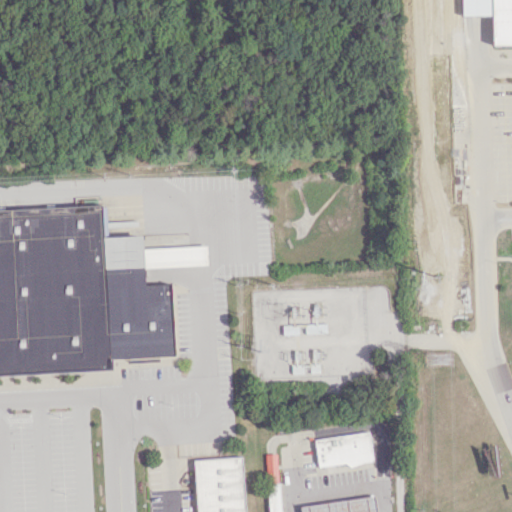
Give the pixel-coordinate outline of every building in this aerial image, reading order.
[(489,0),(461,0),(461,15),(489,15),(489,0)] [(511,0),(511,46),(490,47),(489,15),(489,0),(511,0)] [(174,355),(109,359),(110,369),(0,374),(0,209),(101,204),(103,237),(141,235),(142,248),(206,245),(207,265),(142,269),(144,285),(171,283),(174,355)] [(314,440),(368,432),(372,460),(318,467),(314,440)] [(267,483),(264,453),(270,453),(275,453),(277,482),(272,483),(267,483)] [(244,511),(242,457),(194,459),(197,511),(244,511)] [(280,511),(277,482),(272,483),(267,483),(269,511),(280,511)] [(376,511),(374,495),(299,506),(299,511),(376,511)]
